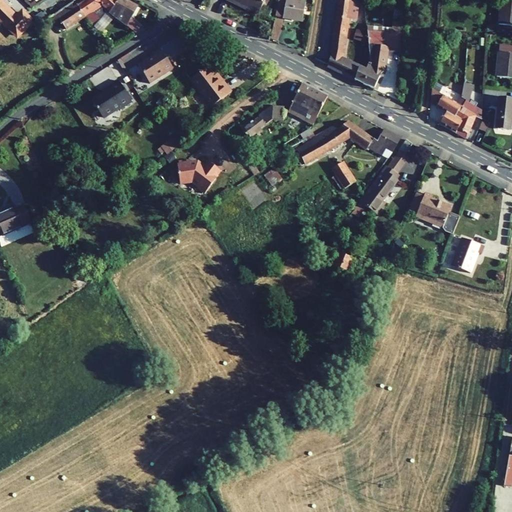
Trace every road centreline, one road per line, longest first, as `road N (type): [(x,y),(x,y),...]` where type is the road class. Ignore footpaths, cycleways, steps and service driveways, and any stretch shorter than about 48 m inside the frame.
road 1 (tertiary): [(174,6),(511,176)]
road 2 (residential): [(174,6),(0,131)]
road 3 (unknown): [(417,128),(431,0)]
